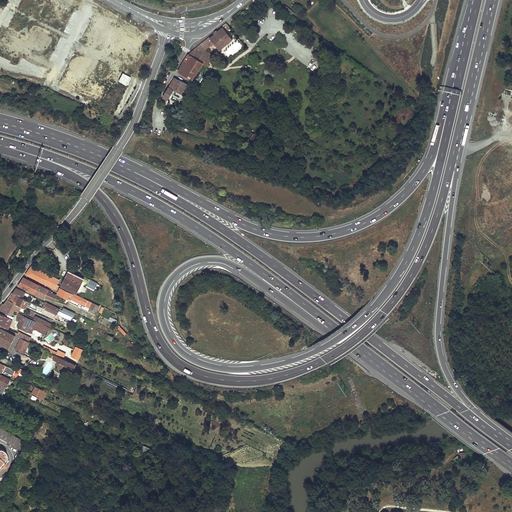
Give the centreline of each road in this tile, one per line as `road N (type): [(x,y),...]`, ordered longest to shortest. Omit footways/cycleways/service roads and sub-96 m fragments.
road 1 (motorway): [(502,439),(219,227),(123,171),(29,130)]
road 2 (trunk): [(457,76),(431,156),(409,188),(370,219),(310,235),(248,225),(103,150),(29,130)]
road 3 (trunk): [(0,148),(82,182),(108,205),(150,323),(177,363),(252,381),(327,357)]
road 4 (trunk): [(321,347),(270,366),(198,363),(169,338),(160,312),(165,287),(189,263),(222,260),(328,323)]
road 5 (motorway): [(0,142),(52,156),(163,207),(328,323)]
road 6 (trunk): [(502,439),(457,392),(438,340),(463,118)]
road 7 (trunk): [(457,76),(408,258),(376,304),(321,347)]
road 8 (trunk): [(327,357),(368,327),(412,274),(463,118)]
road 9 (motorway): [(328,323),(511,463)]
road 10 (residential): [(0,301),(122,143)]
road 11 (trunk): [(463,118),(493,0)]
road 12 (residential): [(167,30),(122,143)]
